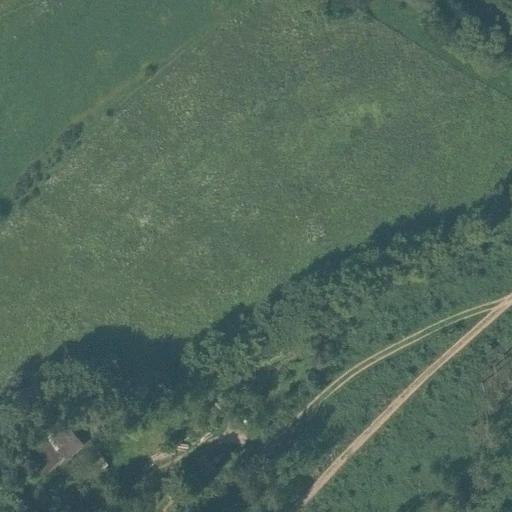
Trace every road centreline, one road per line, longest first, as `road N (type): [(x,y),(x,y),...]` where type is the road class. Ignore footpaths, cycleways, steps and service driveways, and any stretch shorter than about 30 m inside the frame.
road 1 (track): [(511,306),(405,340),(344,375),(280,439),(216,442),(163,480)]
road 2 (track): [(290,511),(511,306)]
